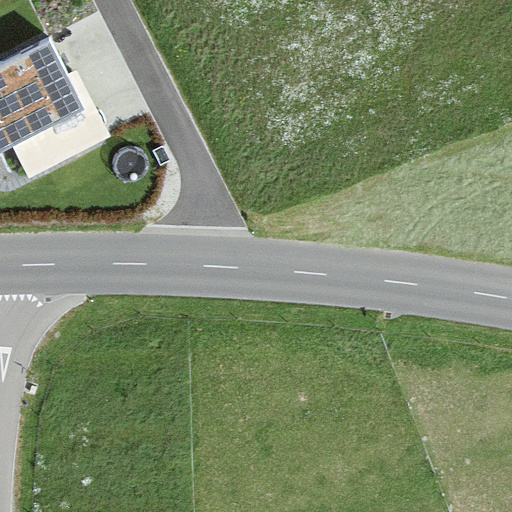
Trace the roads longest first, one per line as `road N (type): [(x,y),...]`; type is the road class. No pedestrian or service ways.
road 1 (tertiary): [(511,299),(217,266)]
road 2 (residential): [(217,266),(207,203),(185,143),(111,0)]
road 3 (tertiary): [(217,266),(0,264)]
